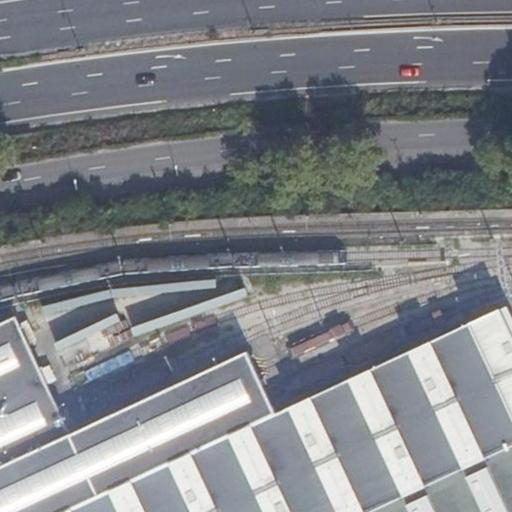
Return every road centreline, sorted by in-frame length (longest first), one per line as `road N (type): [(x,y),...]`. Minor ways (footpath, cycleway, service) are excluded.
road 1 (tertiary): [(0,186),(204,155),(511,134)]
road 2 (motorway): [(0,96),(184,72),(511,56)]
road 3 (motorway): [(252,0),(0,29)]
